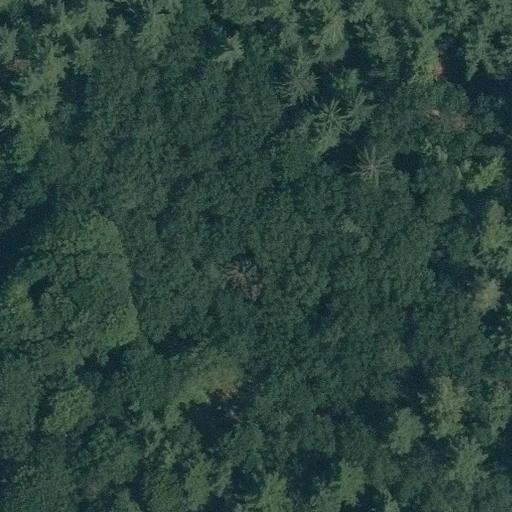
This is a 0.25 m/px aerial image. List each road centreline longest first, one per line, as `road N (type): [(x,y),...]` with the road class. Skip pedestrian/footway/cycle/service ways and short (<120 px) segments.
road 1 (track): [(64,190),(90,254),(152,334),(475,511)]
road 2 (track): [(69,169),(90,0)]
road 3 (track): [(0,306),(61,201),(69,169)]
road 4 (track): [(0,341),(152,334)]
